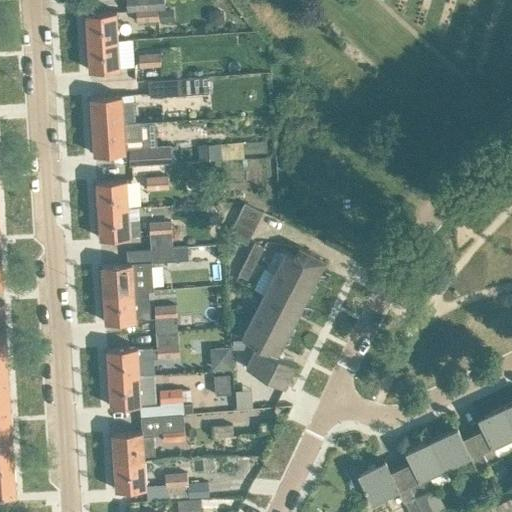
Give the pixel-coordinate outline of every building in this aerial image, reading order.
[(165,0),(126,0),(128,10),(137,10),(137,21),(160,19),(159,8),(160,8),(166,8),(165,0)] [(166,8),(160,8),(160,19),(171,19),(170,7),(166,8)] [(88,40),(120,38),(118,10),(86,12),(88,40)] [(88,40),(90,69),(122,67),(120,38),(88,40)] [(161,51),(139,52),(140,65),(161,63),(161,51)] [(179,78),(149,80),(150,96),(190,94),(189,77),(179,78)] [(92,96),(93,125),(125,123),(136,122),(134,93),(123,94),(92,96)] [(125,123),(93,125),(95,153),(127,151),(125,123)] [(221,142),(199,143),(200,159),(222,158),(221,142)] [(130,147),(131,164),(173,161),(172,144),(130,147)] [(169,174),(148,176),(148,189),(170,187),(169,174)] [(99,208),(131,206),(129,177),(97,180),(99,208)] [(248,243),(265,210),(246,201),(229,233),(248,243)] [(140,234),(139,218),(131,219),(131,206),(99,208),(100,237),(140,234)] [(151,247),(174,245),(172,220),(150,221),(151,247)] [(248,277),(265,244),(257,240),(240,273),(248,277)] [(174,245),(152,247),(152,260),(174,259),(174,245)] [(278,353),(326,259),(300,245),(296,253),(288,249),(243,336),(258,343),(246,365),(285,385),(297,363),(278,353)] [(104,293),(136,291),(147,290),(145,261),(102,263),(104,293)] [(104,293),(106,321),(138,319),(136,291),(104,293)] [(157,331),(179,329),(177,303),(155,305),(157,331)] [(0,355),(8,355),(7,327),(0,327),(0,355)] [(179,329),(157,331),(159,356),(181,355),(179,329)] [(246,347),(246,339),(233,338),(233,347),(246,347)] [(109,376),(140,375),(138,345),(107,347),(109,376)] [(232,367),(231,346),(211,347),(213,368),(232,367)] [(0,383),(10,382),(8,355),(0,355),(0,383)] [(229,372),(214,373),(216,393),(231,392),(229,372)] [(109,376),(111,405),(156,402),(154,374),(140,375),(109,376)] [(0,410),(12,410),(10,382),(0,383),(0,410)] [(182,387),(161,388),(162,414),(184,413),(183,400),(182,387)] [(493,444),(511,435),(511,419),(505,404),(480,416),(485,426),(474,432),(488,462),(499,457),(493,444)] [(0,438),(13,437),(12,410),(0,410),(0,438)] [(156,457),(154,434),(163,433),(164,440),(186,438),(184,413),(162,414),(141,416),(142,429),(113,431),(114,460),(146,457),(156,457)] [(234,423),(214,425),(215,436),(234,435),(234,423)] [(488,462),(474,432),(463,437),(458,426),(433,438),(446,466),(471,454),(477,468),(488,462)] [(0,465),(15,465),(13,437),(0,438),(0,465)] [(430,473),(446,466),(433,438),(408,450),(413,460),(402,465),(423,511),(438,511),(446,508),(436,485),(435,485),(430,473)] [(146,457),(114,460),(116,489),(148,487),(146,457)] [(501,459),(493,463),(498,475),(506,471),(501,459)] [(386,460),(360,472),(373,500),(398,488),(405,501),(410,511),(423,511),(402,465),(391,470),(386,460)] [(0,465),(0,494),(17,493),(15,465),(0,465)] [(188,471),(166,472),(167,488),(168,497),(189,495),(189,496),(210,494),(210,481),(189,483),(188,471)] [(202,497),(179,499),(179,511),(180,511),(202,511),(202,509),(203,509),(202,497)] [(498,502),(502,511),(511,511),(511,501),(510,497),(498,502)] [(488,511),(502,511),(498,502),(486,507),(488,511)]
